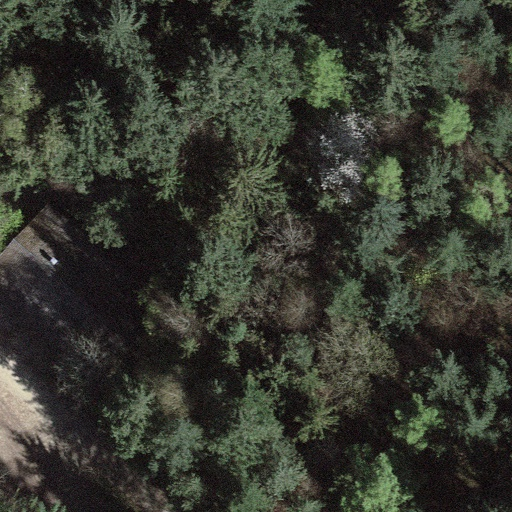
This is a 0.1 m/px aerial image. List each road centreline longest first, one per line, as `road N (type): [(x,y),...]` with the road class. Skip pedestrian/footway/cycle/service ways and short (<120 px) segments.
road 1 (track): [(0,364),(166,511)]
road 2 (track): [(86,511),(0,389)]
